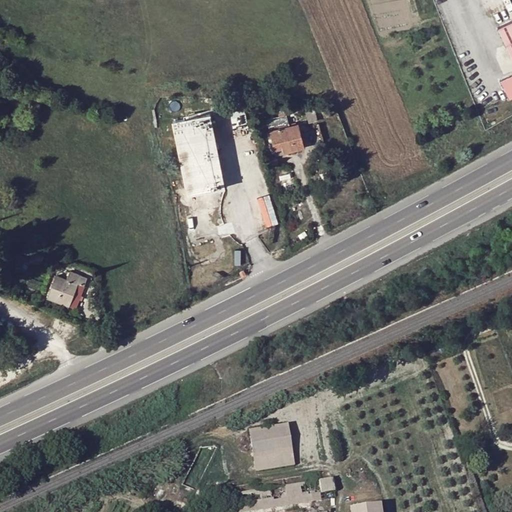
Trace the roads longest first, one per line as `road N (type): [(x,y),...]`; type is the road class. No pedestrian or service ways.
road 1 (trunk): [(511,167),(165,349),(0,424)]
road 2 (trunk): [(0,454),(180,372),(377,264)]
road 3 (trunk): [(377,264),(511,189)]
road 4 (trunk): [(377,264),(511,197)]
road 5 (track): [(341,511),(335,472),(253,478)]
